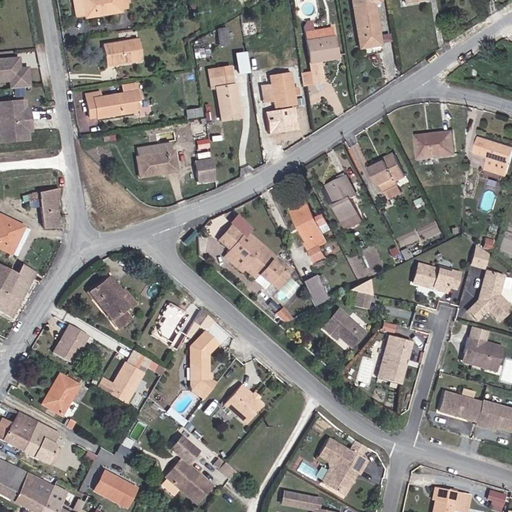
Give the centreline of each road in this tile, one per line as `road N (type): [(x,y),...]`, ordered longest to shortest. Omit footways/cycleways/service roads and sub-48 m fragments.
road 1 (residential): [(146,235),(357,423),(401,446)]
road 2 (residential): [(413,84),(270,179),(146,235)]
road 3 (residential): [(92,249),(45,0)]
road 4 (residential): [(92,249),(0,375)]
road 5 (residential): [(401,446),(444,313)]
